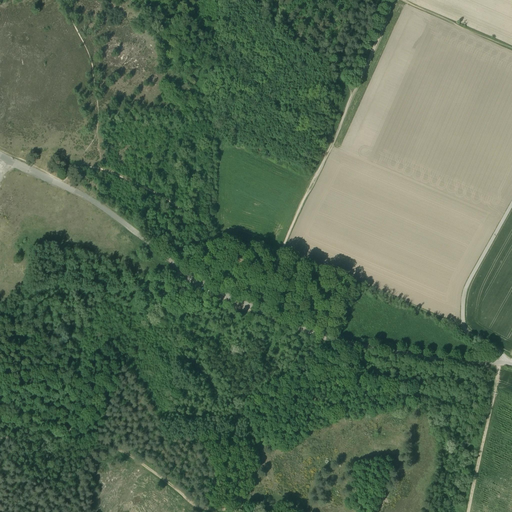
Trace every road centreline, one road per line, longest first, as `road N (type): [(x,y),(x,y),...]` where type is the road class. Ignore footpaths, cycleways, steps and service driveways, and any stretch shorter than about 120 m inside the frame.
road 1 (unclassified): [(511,363),(424,357),(314,334),(177,266)]
road 2 (track): [(0,405),(116,446),(195,504),(270,498),(295,511)]
road 3 (unknown): [(59,184),(73,167),(101,169),(155,192),(212,231),(280,253)]
road 4 (unknown): [(280,253),(463,326)]
road 5 (track): [(351,90),(280,253)]
road 6 (track): [(500,362),(467,511)]
road 7 (track): [(177,266),(59,184)]
road 8 (track): [(463,326),(466,286),(511,205)]
